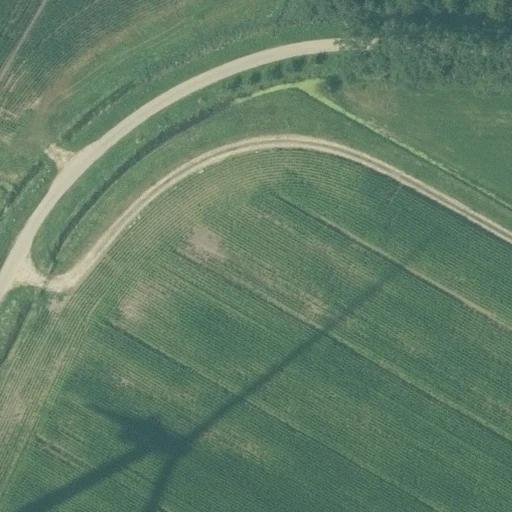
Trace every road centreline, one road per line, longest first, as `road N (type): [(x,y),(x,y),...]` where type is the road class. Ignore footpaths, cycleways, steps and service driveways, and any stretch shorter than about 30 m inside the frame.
road 1 (unclassified): [(0,272),(38,207),(93,149),(179,87),(275,60)]
road 2 (unclassified): [(511,65),(407,56),(275,60)]
